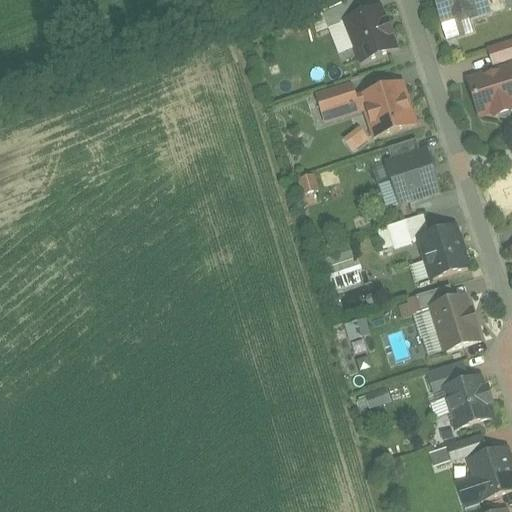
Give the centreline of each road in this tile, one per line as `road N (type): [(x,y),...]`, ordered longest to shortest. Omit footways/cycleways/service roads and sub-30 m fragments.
road 1 (residential): [(404,0),(503,283),(511,342)]
road 2 (unclassified): [(0,80),(201,0)]
